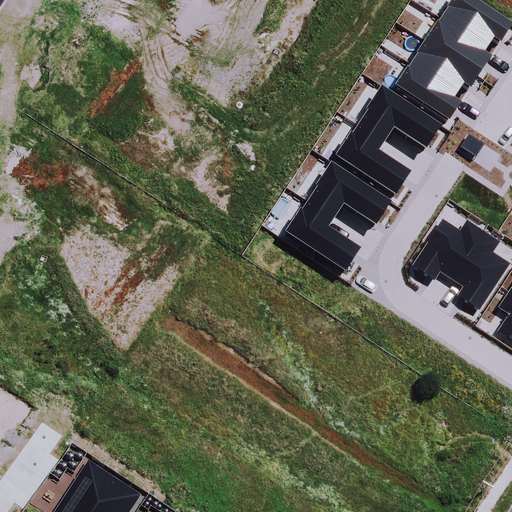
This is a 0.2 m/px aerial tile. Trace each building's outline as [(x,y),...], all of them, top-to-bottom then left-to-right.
[(422,157),(437,134),(379,96),(364,118),(365,118),(357,130),(382,147),(390,135),(422,157)] [(347,142),(332,164),(392,203),(407,181),(374,160),(382,147),(357,130),(349,143),(347,142)] [(371,233),(387,210),(328,172),(313,194),(315,194),(307,206),(332,223),(339,211),(371,233)] [(511,182),(499,173),(482,196),(511,218),(511,182)] [(296,218),(282,240),(342,279),(356,257),(323,236),(332,223),(307,206),(298,219),(296,218)] [(438,276),(450,283),(481,236),(466,226),(458,237),(441,225),(426,247),(427,247),(411,271),(432,284),(438,276)] [(491,257),(498,247),(481,236),(450,283),(463,292),(455,303),(476,317),(508,269),(491,257)] [(511,300),(507,297),(498,311),(509,318),(497,336),(511,345),(511,300)] [(88,467),(57,511),(129,511),(138,499),(88,467)]
